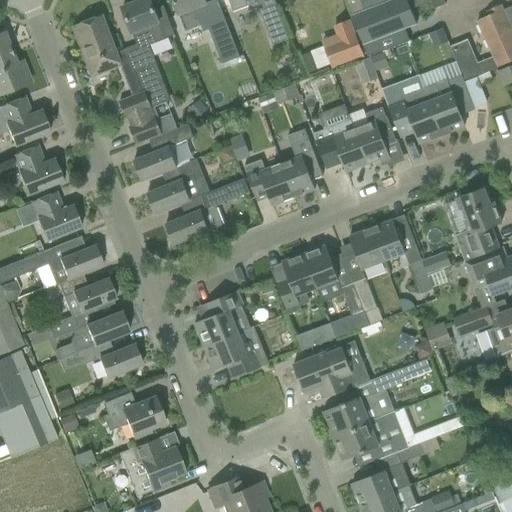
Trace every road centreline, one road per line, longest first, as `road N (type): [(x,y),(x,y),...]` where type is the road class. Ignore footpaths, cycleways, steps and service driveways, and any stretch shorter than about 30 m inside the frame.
road 1 (residential): [(508,147),(249,243),(151,290)]
road 2 (residential): [(330,511),(307,450),(292,436),(272,434),(232,449),(206,436),(151,290)]
road 3 (residential): [(151,290),(27,0)]
